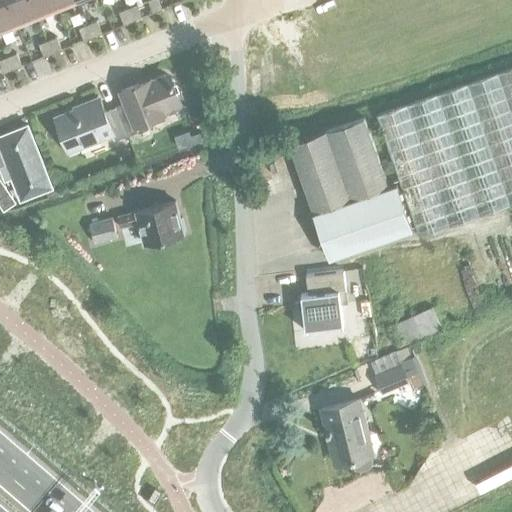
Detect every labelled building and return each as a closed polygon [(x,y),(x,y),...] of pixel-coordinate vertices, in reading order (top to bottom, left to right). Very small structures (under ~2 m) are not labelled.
[(10,1),(9,0),(0,0),(0,23),(17,17),(10,1)] [(9,0),(10,1),(17,17),(37,9),(32,0),(9,0)] [(32,0),(37,9),(57,1),(56,0),(32,0)] [(159,0),(148,0),(153,11),(162,7),(159,0)] [(128,6),(133,19),(142,15),(137,3),(128,6)] [(133,19),(128,6),(119,10),(124,22),(133,19)] [(97,19),(88,22),(93,35),(102,31),(97,19)] [(93,35),(88,22),(79,26),(84,38),(93,35)] [(48,38),(53,51),(62,47),(57,35),(48,38)] [(53,51),(48,38),(39,42),(44,54),(53,51)] [(17,51),(8,55),(13,67),(22,63),(17,51)] [(13,67),(8,55),(0,57),(0,59),(4,71),(13,67)] [(511,65),(377,112),(420,235),(511,202),(511,65)] [(125,101),(117,105),(128,133),(138,129),(136,124),(150,118),(152,122),(164,117),(162,113),(186,104),(181,90),(177,91),(172,78),(164,74),(139,84),(138,83),(121,90),(125,101)] [(100,98),(56,115),(65,140),(64,141),(68,151),(79,147),(78,145),(112,132),(115,138),(128,133),(117,105),(105,109),(100,98)] [(313,211),(317,221),(329,256),(412,227),(396,181),(389,184),(365,115),(289,142),(313,211)] [(27,124),(0,134),(0,141),(8,161),(0,163),(0,166),(5,178),(13,175),(21,196),(51,184),(27,124)] [(200,131),(191,134),(193,141),(202,137),(200,131)] [(0,178),(0,199),(4,206),(14,199),(0,178)] [(174,200),(164,203),(117,215),(120,226),(138,221),(144,242),(183,232),(174,200)] [(94,241),(117,235),(112,217),(90,223),(94,241)] [(347,301),(346,293),(343,269),(306,274),(308,293),(301,294),(305,324),(342,320),(339,302),(347,301)] [(402,363),(376,374),(382,389),(408,378),(402,363)] [(339,461),(352,458),(352,462),(356,468),(362,468),(367,467),(371,464),(372,458),(372,452),(373,452),(359,398),(321,408),(327,432),(332,431),(339,461)]
